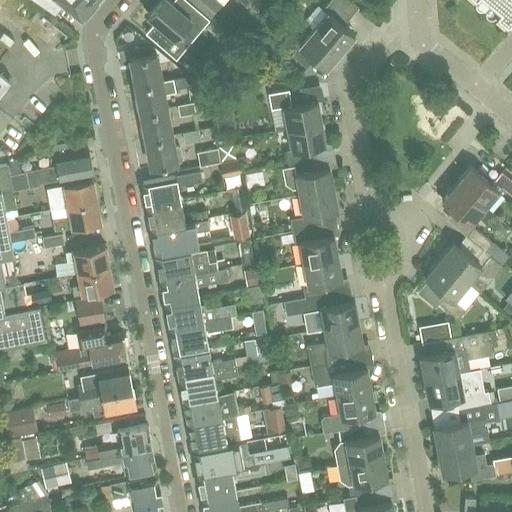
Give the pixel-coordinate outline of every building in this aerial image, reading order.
[(36,0),(53,14),(64,2),(80,16),(94,0),(36,0)] [(159,0),(148,14),(154,19),(144,31),(165,49),(166,48),(175,37),(183,28),(194,37),(210,18),(193,4),(185,13),(169,0),(159,0)] [(343,24),(351,15),(359,5),(352,0),(330,0),(324,8),(318,3),(304,20),(314,28),(341,50),(355,33),(343,24)] [(511,0),(481,0),(507,21),(511,15),(511,0)] [(326,67),(341,50),(314,28),(300,44),(296,41),(288,51),(307,67),(315,58),(326,67)] [(136,84),(161,79),(156,51),(150,53),(148,44),(132,47),(133,56),(130,56),(136,84)] [(213,77),(221,68),(211,59),(203,68),(204,69),(213,77)] [(0,93),(10,81),(0,72),(0,93)] [(161,79),(136,84),(141,111),(167,106),(164,93),(176,90),(176,87),(191,85),(189,74),(173,77),(161,79)] [(234,83),(236,95),(247,93),(245,81),(234,83)] [(300,89),(288,92),(288,88),(268,92),(271,107),(283,105),(287,127),(321,120),(317,98),(303,101),(300,89)] [(228,90),(211,93),(214,111),(231,108),(228,90)] [(194,101),(178,104),(180,114),(196,111),(194,101)] [(146,138),(172,133),(167,106),(141,111),(146,138)] [(288,161),(313,156),(311,145),(326,142),(321,120),(287,127),(291,148),(286,149),(288,161)] [(198,128),(183,131),(185,142),(200,139),(198,128)] [(174,145),(172,133),(146,138),(151,166),(180,160),(182,158),(180,146),(177,144),(174,145)] [(232,141),(220,144),(222,157),(235,155),(232,141)] [(200,165),(220,161),(221,161),(218,146),(197,150),(200,165)] [(29,186),(39,184),(39,182),(62,178),(61,176),(92,171),(91,163),(93,161),(91,154),(89,153),(88,149),(56,155),(58,164),(26,170),(29,186)] [(299,193),(334,187),(330,165),(315,168),(313,156),(288,161),(289,165),(282,166),(285,182),(293,187),(298,186),(299,193)] [(239,158),(221,161),(220,161),(222,175),(241,171),(239,158)] [(0,191),(2,191),(13,189),(8,163),(0,165),(0,191)] [(470,164),(456,181),(485,205),(501,185),(511,194),(511,178),(509,176),(501,169),(494,177),(493,177),(490,181),(470,164)] [(146,204),(184,196),(182,183),(200,179),(199,169),(186,172),(185,171),(179,172),(179,173),(141,181),(146,204)] [(245,172),(247,186),(255,185),(254,171),(245,172)] [(67,204),(96,198),(92,178),(47,187),(51,208),(67,204)] [(471,222),(485,205),(456,181),(442,198),(471,222)] [(246,206),(243,186),(232,188),(235,208),(246,206)] [(292,229),(317,225),(315,213),(338,209),(334,187),(299,193),(303,215),(290,217),(292,229)] [(2,191),(5,210),(17,208),(13,189),(2,191)] [(9,231),(5,210),(2,191),(0,191),(0,258),(12,256),(14,255),(11,241),(36,236),(34,226),(9,231)] [(150,227),(208,216),(206,209),(187,212),(184,196),(146,204),(150,227)] [(54,229),(65,226),(100,220),(96,198),(67,204),(69,215),(52,218),(54,229)] [(208,216),(150,227),(155,251),(193,243),(191,229),(219,223),(217,215),(208,217),(208,216)] [(247,225),(236,227),(238,236),(249,234),(247,225)] [(303,262),(338,255),(334,234),(319,236),(317,225),(292,229),(295,241),(300,240),(303,262)] [(493,241),(474,225),(466,234),(482,248),(485,250),(486,250),(493,241)] [(41,235),(44,247),(65,243),(62,231),(41,235)] [(247,237),(237,239),(240,262),(251,261),(247,237)] [(452,240),(438,257),(467,281),(475,272),(481,277),(492,276),(493,275),(502,264),(486,250),(485,250),(482,248),(474,258),(457,244),(452,240)] [(77,270),(108,264),(104,243),(66,250),(67,259),(75,258),(77,270)] [(216,259),(210,260),(207,247),(194,249),(194,247),(156,255),(160,278),(217,267),(216,259)] [(305,296),(329,292),(327,280),(342,277),(338,255),(303,262),(307,283),(303,284),(305,296)] [(0,260),(5,285),(17,283),(12,256),(0,258),(0,260)] [(453,298),(467,281),(438,257),(424,274),(445,292),(438,301),(457,317),(465,308),(453,298)] [(108,264),(77,270),(79,282),(72,284),(74,293),(113,286),(108,264)] [(203,294),(200,282),(232,276),(230,264),(217,267),(160,278),(165,301),(203,294)] [(245,277),(247,286),(255,284),(256,284),(261,283),(260,278),(258,266),(244,268),(245,277)] [(0,292),(4,311),(28,307),(23,281),(17,283),(5,285),(0,286),(0,292)] [(262,301),(260,284),(245,287),(248,303),(262,301)] [(324,327),(359,321),(355,299),(332,303),(329,292),(305,296),(285,300),(287,314),(321,307),(324,327)] [(100,294),(75,298),(80,323),(104,319),(100,294)] [(236,301),(205,307),(203,294),(165,301),(169,324),(231,312),(238,311),(236,301)] [(511,314),(511,303),(509,301),(502,309),(511,316),(511,314)] [(0,346),(46,337),(39,304),(28,307),(4,311),(0,312),(0,346)] [(266,330),(263,306),(252,308),(256,332),(266,330)] [(212,341),(210,330),(234,325),(231,312),(169,324),(174,348),(212,341)] [(311,364),(350,357),(348,345),(363,343),(359,321),(324,327),(327,340),(307,344),(311,364)] [(447,322),(420,327),(422,341),(445,337),(450,336),(447,322)] [(59,368),(126,356),(121,332),(106,335),(104,325),(76,330),(80,350),(56,355),(59,368)] [(456,360),(484,354),(482,343),(496,340),(494,328),(450,336),(445,337),(447,349),(421,354),(425,377),(458,371),(456,360)] [(260,336),(255,337),(259,360),(268,358),(271,357),(268,339),(267,335),(260,336)] [(179,375),(235,364),(234,356),(215,360),(212,345),(175,352),(179,375)] [(337,394),(371,388),(367,366),(352,368),(350,357),(311,364),(315,385),(334,381),(337,394)] [(79,394),(131,384),(127,364),(79,373),(81,382),(77,383),(79,394)] [(183,399),(221,391),(218,377),(237,373),(235,364),(179,375),(183,399)] [(458,408),(482,403),(500,400),(497,387),(484,389),(482,379),(480,367),(469,369),(458,371),(425,377),(429,401),(456,396),(458,408)] [(269,370),(271,382),(280,380),(278,369),(269,370)] [(279,373),(281,382),(291,380),(289,370),(279,373)] [(268,383),(272,400),(284,397),(280,380),(272,382),(268,383)] [(93,413),(104,411),(135,405),(131,384),(79,394),(79,396),(67,398),(69,408),(92,404),(93,413)] [(325,431),(338,428),(363,424),(360,412),(375,409),(373,398),(376,398),(374,389),(371,389),(371,388),(337,394),(340,412),(325,414),(322,418),(325,431)] [(222,391),(221,391),(183,399),(188,421),(236,412),(239,411),(234,389),(222,391)] [(9,408),(13,403),(12,397),(6,393),(0,394),(0,407),(3,410),(9,408)] [(63,400),(48,402),(50,413),(65,411),(63,400)] [(284,404),(286,417),(299,414),(297,402),(285,404),(284,404)] [(438,448),(471,442),(469,430),(487,427),(482,403),(458,408),(460,419),(434,424),(438,448)] [(281,404),(269,406),(274,430),(285,428),(281,404)] [(7,438),(21,435),(37,432),(32,408),(2,413),(7,438)] [(188,421),(192,445),(241,436),(236,412),(188,421)] [(86,456),(151,444),(146,422),(117,428),(119,440),(84,447),(86,456)] [(337,463),(383,454),(379,433),(365,435),(363,424),(338,428),(340,440),(334,447),(337,463)] [(3,438),(9,471),(27,468),(21,435),(3,438)] [(197,472),(254,462),(252,454),(234,457),(231,442),(193,449),(197,472)] [(471,442),(438,448),(443,472),(469,467),(471,478),(496,474),(493,462),(483,464),(480,452),(473,454),(471,442)] [(272,446),(274,458),(290,455),(287,443),(272,446)] [(151,444),(86,456),(88,466),(123,459),(125,470),(155,464),(151,444)] [(350,495),(375,491),(373,479),(387,476),(383,454),(337,463),(340,478),(348,483),(350,495)] [(202,496),(239,488),(237,475),(256,471),(254,462),(197,472),(202,496)] [(287,478),(298,477),(295,462),(285,464),(287,478)] [(57,483),(52,463),(41,466),(46,486),(57,483)] [(161,501),(159,487),(157,487),(155,479),(141,481),(140,476),(109,482),(112,496),(129,493),(132,506),(161,501)] [(287,495),(261,500),(242,504),(239,488),(202,496),(204,511),(243,511),(263,508),(289,503),(287,495)] [(46,491),(9,505),(11,511),(49,511),(50,511),(46,491)] [(394,511),(392,499),(377,502),(375,491),(350,495),(341,497),(343,511),(394,511)] [(474,511),(476,496),(465,496),(463,511),(474,511)]
